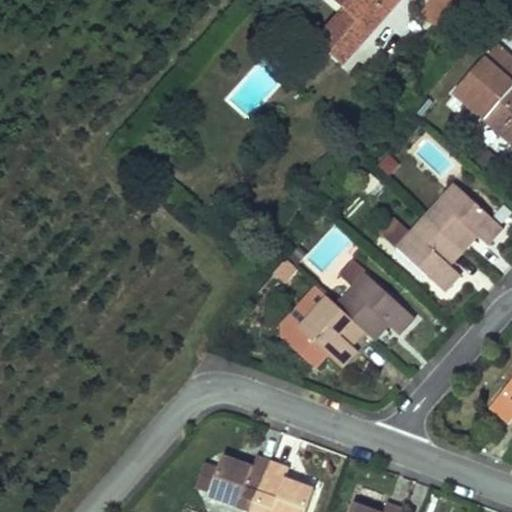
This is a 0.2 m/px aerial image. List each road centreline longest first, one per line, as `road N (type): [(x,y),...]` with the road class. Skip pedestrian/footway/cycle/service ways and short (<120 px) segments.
road 1 (residential): [(378,436),(249,392),(212,389),(184,404),(86,511)]
road 2 (residential): [(378,436),(511,293)]
road 3 (residential): [(511,482),(378,436)]
